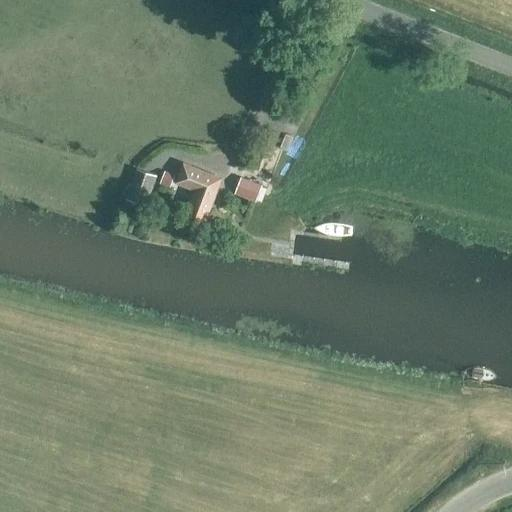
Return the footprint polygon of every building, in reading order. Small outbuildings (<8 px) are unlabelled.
[(184,217),(204,224),(221,178),(183,164),(175,183),(195,190),(184,217)] [(157,175),(138,168),(126,198),(145,205),(157,175)] [(164,173),(160,183),(170,187),(174,177),(164,173)] [(261,188),(241,179),(234,196),(254,205),(261,188)] [(134,219),(137,212),(126,208),(124,215),(134,219)]
